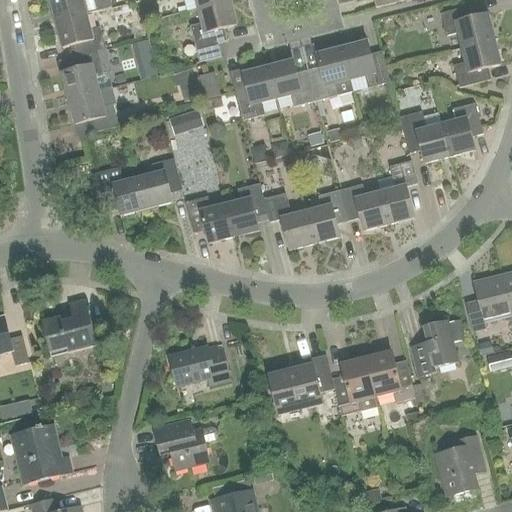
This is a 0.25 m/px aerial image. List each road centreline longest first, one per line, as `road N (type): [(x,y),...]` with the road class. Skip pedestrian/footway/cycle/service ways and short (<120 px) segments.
road 1 (residential): [(157,270),(284,289),(362,288),(435,247),(481,199)]
road 2 (residential): [(4,0),(45,252)]
road 3 (residential): [(157,270),(116,457)]
